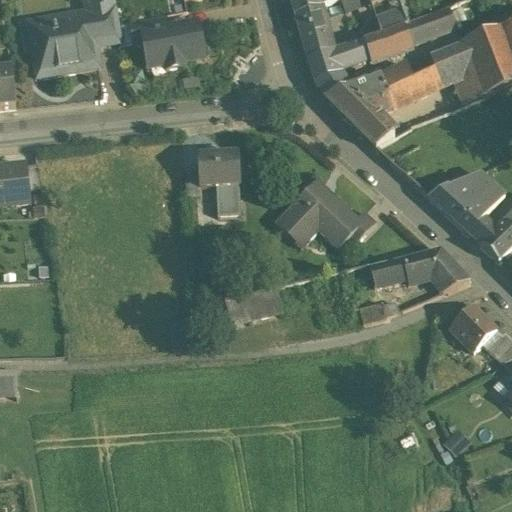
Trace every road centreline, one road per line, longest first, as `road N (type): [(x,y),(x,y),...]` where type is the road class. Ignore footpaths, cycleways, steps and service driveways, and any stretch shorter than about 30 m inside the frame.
road 1 (tertiary): [(511,306),(294,101)]
road 2 (residential): [(0,132),(294,101)]
road 3 (track): [(220,358),(0,369)]
